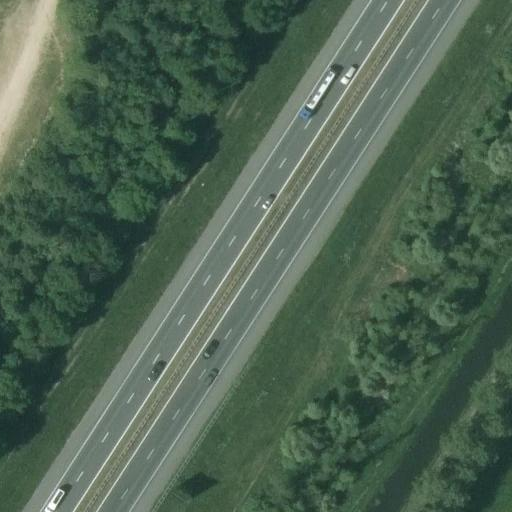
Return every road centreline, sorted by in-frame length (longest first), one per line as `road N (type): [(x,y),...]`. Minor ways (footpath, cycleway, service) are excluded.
road 1 (motorway): [(113,511),(445,0)]
road 2 (motorway): [(389,0),(57,511)]
